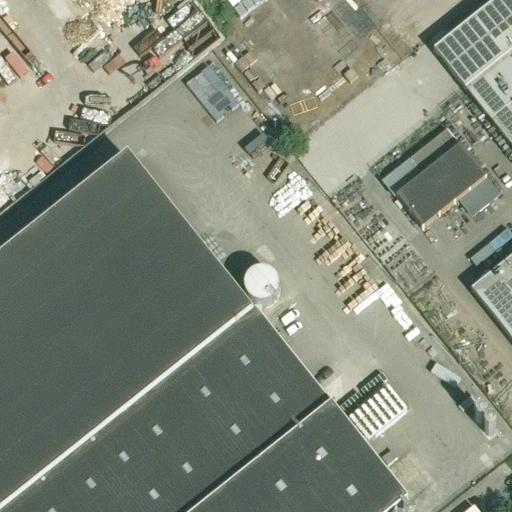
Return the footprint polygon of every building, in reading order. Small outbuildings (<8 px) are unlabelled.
[(511,0),(500,0),(433,54),(462,90),(465,93),(511,55),(511,0)] [(511,55),(465,93),(511,152),(511,260),(504,267),(471,293),(511,344),(511,55)] [(147,78),(148,62),(129,62),(129,77),(147,78)] [(422,231),(461,200),(474,217),(500,197),(448,133),(413,160),(425,176),(396,198),(422,231)] [(0,511),(398,511),(407,505),(255,314),(252,316),(127,160),(0,261),(0,511)] [(417,487),(426,499),(443,486),(434,473),(417,487)]
